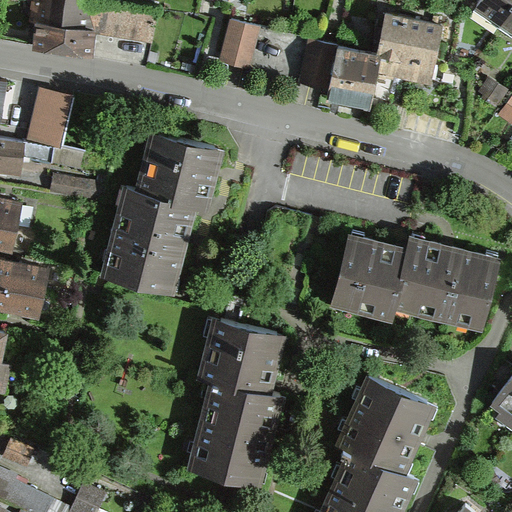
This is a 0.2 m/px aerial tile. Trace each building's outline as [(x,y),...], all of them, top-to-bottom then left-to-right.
[(96,0),(35,0),(29,50),(92,58),(95,35),(152,42),(156,11),(96,4),(96,0)] [(501,29),(511,11),(511,0),(481,0),(474,11),(501,29)] [(444,22),(387,10),(379,51),(340,43),(337,57),(334,71),(331,85),(330,93),(374,102),(380,71),(432,82),(444,22)] [(511,11),(501,29),(511,36),(511,11)] [(257,40),(260,26),(230,20),(227,34),(257,40)] [(254,54),(257,40),(227,34),(224,48),(254,54)] [(337,57),(340,43),(310,37),(307,51),(337,57)] [(251,68),(254,54),(224,48),(221,62),(251,68)] [(334,71),(337,57),(307,51),(304,65),(334,71)] [(331,85),(334,71),(304,65),(301,79),(331,85)] [(0,120),(12,122),(18,80),(0,77),(0,120)] [(504,88),(487,77),(479,89),(495,100),(504,88)] [(70,93),(40,86),(27,137),(57,144),(70,93)] [(511,122),(511,99),(501,116),(511,123),(511,122)] [(222,146),(150,128),(136,185),(201,201),(208,203),(222,146)] [(26,141),(0,137),(0,171),(21,174),(24,155),(80,166),(83,152),(26,141)] [(98,181),(54,174),(52,189),(103,198),(107,177),(99,176),(98,181)] [(136,185),(123,182),(100,274),(178,293),(201,201),(136,185)] [(22,200),(0,195),(0,219),(17,224),(22,200)] [(17,224),(0,219),(0,245),(11,248),(17,224)] [(410,243),(349,228),(332,302),(392,316),(394,308),(410,243)] [(413,232),(410,243),(394,308),(485,330),(503,254),(413,232)] [(50,269),(0,257),(0,282),(44,292),(50,269)] [(44,292),(0,282),(0,307),(39,317),(44,292)] [(283,331),(214,315),(201,371),(207,372),(271,387),(283,331)] [(10,331),(0,328),(0,392),(6,394),(12,364),(4,363),(10,331)] [(271,387),(207,372),(184,471),(259,488),(282,390),(271,387)] [(434,402),(368,374),(340,438),(350,442),(406,466),(434,402)] [(511,422),(511,379),(491,408),(511,422)] [(406,466),(350,442),(318,511),(401,511),(419,472),(406,466)] [(35,453),(10,443),(3,459),(29,468),(35,453)] [(0,496),(14,503),(24,485),(0,472),(0,496)] [(94,511),(104,493),(84,484),(71,511),(94,511)] [(19,511),(0,502),(0,511),(19,511)]
